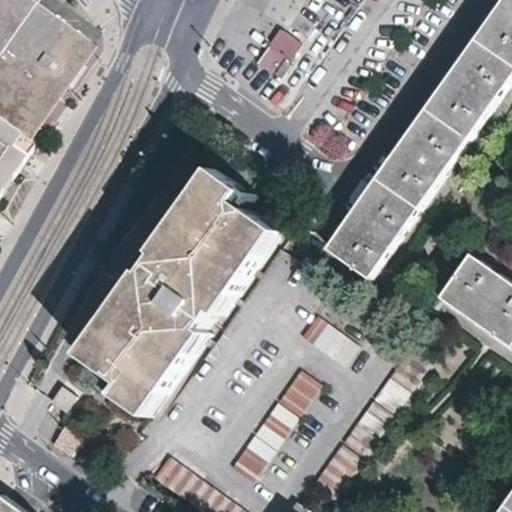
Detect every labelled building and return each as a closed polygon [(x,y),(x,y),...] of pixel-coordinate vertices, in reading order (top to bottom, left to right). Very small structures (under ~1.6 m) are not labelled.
[(95,44),(32,0),(0,0),(0,198),(21,167),(33,150),(24,144),(27,141),(39,124),(49,109),(64,89),(78,69),(92,48),(95,44)] [(59,0),(32,0),(95,44),(104,32),(59,0)] [(354,221),(336,247),(378,277),(479,133),(511,86),(511,0),(508,0),(457,74),(405,148),(354,221)] [(304,46),(282,31),(259,65),(281,80),(304,46)] [(156,415),(204,345),(285,232),(241,200),(248,188),(219,168),(185,217),(135,288),(89,353),(134,385),(128,395),(156,415)] [(511,511),(511,276),(480,254),(450,295),(484,320),(511,339),(511,497),(501,511),(306,511),(310,508),(300,500),(290,511),(511,511)] [(360,345),(319,316),(305,336),(347,365),(360,345)] [(334,497),(436,358),(414,344),(313,484),(334,497)] [(254,480),(323,384),(303,370),(233,466),(254,480)] [(54,402),(67,412),(78,398),(64,389),(54,402)] [(68,426),(55,445),(73,458),(86,439),(68,426)] [(253,511),(173,454),(158,475),(210,511),(253,511)] [(0,511),(32,511),(6,493),(0,502),(0,511)]
